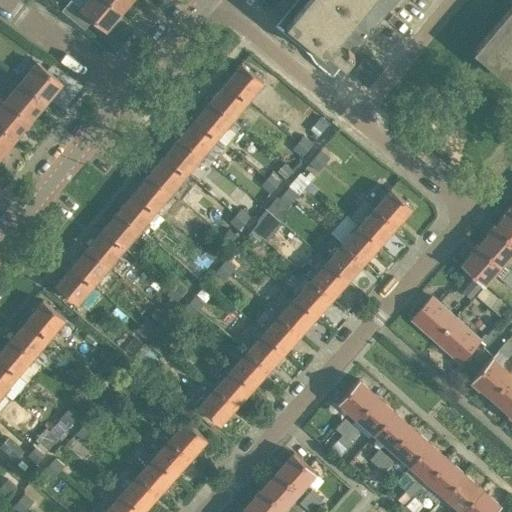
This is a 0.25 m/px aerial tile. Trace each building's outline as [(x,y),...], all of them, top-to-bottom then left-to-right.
[(71,0),(81,8),(81,9),(105,29),(121,10),(108,0),(71,0)] [(108,0),(121,10),(128,0),(108,0)] [(301,0),(281,25),(324,60),(319,66),(332,76),(342,63),(345,66),(353,56),(352,55),(361,44),(396,0),(301,0)] [(511,84),(511,4),(473,51),(511,84)] [(349,72),(367,86),(383,66),(366,51),(349,72)] [(21,81),(45,101),(60,82),(37,62),(21,81)] [(241,63),(225,82),(246,100),(262,82),(241,63)] [(6,99),(30,119),(45,101),(21,81),(6,99)] [(225,82),(209,100),(231,119),(246,100),(225,82)] [(0,106),(0,125),(14,137),(30,119),(6,99),(0,106)] [(209,100),(194,119),(215,137),(223,144),(239,125),(231,119),(209,100)] [(321,115),(310,129),(317,134),(328,121),(321,115)] [(194,119),(178,137),(200,155),(208,162),(223,144),(215,137),(194,119)] [(0,154),(14,137),(0,125),(0,154)] [(303,135),(297,141),(306,149),(313,142),(303,135)] [(178,137),(163,155),(185,173),(200,155),(178,137)] [(300,156),(306,149),(297,141),(291,148),(300,156)] [(320,149),(314,156),(323,164),(329,157),(320,149)] [(163,155),(148,173),(169,192),(185,173),(163,155)] [(318,171),(323,164),(314,156),(308,162),(318,171)] [(284,162),(277,170),(285,177),(292,169),(284,162)] [(272,171),(266,178),(275,186),(281,179),(272,171)] [(148,173),(132,192),(154,210),(169,192),(148,173)] [(269,192),(275,186),(266,178),(259,185),(269,192)] [(289,186),(283,193),(292,200),(298,194),(289,186)] [(389,187),(373,206),(394,225),(411,206),(389,187)] [(132,192),(117,210),(138,228),(154,210),(132,192)] [(283,193),(277,199),(286,207),(292,200),(283,193)] [(373,206),(358,223),(379,242),(394,225),(373,206)] [(511,240),(511,206),(495,226),(511,240)] [(240,207),(234,214),(244,222),(250,215),(240,207)] [(117,210),(101,228),(123,246),(138,228),(117,210)] [(244,222),(234,214),(228,221),(238,229),(244,222)] [(257,222),(251,229),(261,237),(266,229),(257,222)] [(358,223),(342,242),(363,260),(379,242),(358,223)] [(511,240),(495,226),(479,244),(501,264),(511,252),(511,240)] [(101,228),(86,246),(108,264),(123,246),(101,228)] [(255,244),(261,237),(251,229),(245,235),(255,244)] [(342,242),(325,260),(347,279),(363,260),(342,242)] [(209,243),(203,250),(212,259),(219,252),(209,243)] [(484,283),(501,264),(479,244),(462,263),(476,276),(484,283)] [(86,246),(71,264),(92,283),(108,264),(86,246)] [(212,259),(203,250),(197,257),(206,266),(212,259)] [(226,258),(220,265),(229,273),(235,266),(226,258)] [(325,260),(310,278),(331,297),(347,279),(325,260)] [(71,264),(55,283),(76,302),(92,283),(71,264)] [(223,280),(229,273),(220,265),(214,272),(223,280)] [(511,287),(511,272),(508,268),(499,278),(511,288),(511,287)] [(484,283),(476,276),(466,287),(475,294),(484,283)] [(310,278),(294,296),(315,315),(331,297),(310,278)] [(177,280),(172,287),(181,295),(186,288),(177,280)] [(172,287),(166,294),(175,302),(181,295),(172,287)] [(194,294),(188,301),(198,309),(204,302),(194,294)] [(286,304),(278,314),(299,333),(315,315),(294,296),(286,304)] [(412,318),(436,339),(455,317),(432,296),(412,318)] [(497,296),(489,305),(499,314),(507,305),(497,296)] [(43,299),(27,318),(48,336),(64,317),(43,299)] [(192,316),(198,309),(188,301),(183,308),(192,316)] [(278,314),(262,332),(284,351),(299,333),(278,314)] [(146,316),(140,323),(149,331),(156,324),(146,316)] [(455,317),(436,339),(459,360),(479,339),(455,317)] [(32,354),(40,345),(49,353),(56,344),(47,336),(48,336),(27,318),(11,336),(32,354)] [(144,338),(149,331),(140,323),(134,330),(144,338)] [(163,331),(157,338),(166,346),(172,339),(163,331)] [(262,332),(246,350),(268,368),(284,351),(262,332)] [(11,336),(0,349),(0,358),(16,372),(32,354),(11,336)] [(511,374),(510,373),(499,363),(504,357),(505,358),(511,350),(511,341),(507,337),(496,349),(497,349),(491,356),(492,357),(472,379),(491,396),(511,374)] [(166,346),(157,338),(151,345),(161,353),(166,346)] [(246,350),(230,367),(252,386),(268,368),(246,350)] [(0,390),(1,391),(16,372),(0,358),(0,390)] [(230,367),(215,385),(236,404),(252,386),(230,367)] [(101,369),(95,376),(104,384),(111,377),(101,369)] [(491,396),(510,413),(511,410),(511,370),(510,373),(511,374),(491,396)] [(99,390),(104,384),(95,376),(89,382),(99,390)] [(207,394),(198,404),(220,423),(236,404),(215,385),(207,379),(200,387),(207,394)] [(339,400),(357,416),(376,395),(358,379),(339,400)] [(112,390),(121,398),(128,391),(118,383),(112,390)] [(115,405),(121,398),(112,390),(106,397),(115,405)] [(394,410),(376,395),(357,416),(375,432),(394,410)] [(70,405),(64,412),(73,420),(79,413),(70,405)] [(411,426),(394,410),(375,432),(392,447),(411,426)] [(67,427),(73,420),(64,412),(58,419),(67,427)] [(334,428),(341,435),(351,423),(344,417),(334,428)] [(168,437),(190,456),(206,438),(185,419),(168,437)] [(87,420),(80,427),(90,434),(96,427),(87,420)] [(359,430),(351,423),(341,435),(348,441),(359,430)] [(429,441),(411,426),(392,447),(410,463),(429,441)] [(84,442),(90,434),(80,427),(74,434),(84,442)] [(7,437),(0,445),(0,448),(14,460),(23,450),(7,437)] [(174,474),(190,456),(168,437),(153,455),(174,474)] [(411,463),(404,470),(414,479),(421,485),(446,457),(429,441),(410,463),(411,463)] [(33,447),(32,449),(41,457),(43,455),(47,450),(38,442),(33,447)] [(368,459),(376,465),(386,454),(379,447),(368,459)] [(32,449),(26,456),(35,464),(41,457),(32,449)] [(293,452),(277,470),(299,489),(315,471),(293,452)] [(393,460),(386,454),(376,465),(383,472),(393,460)] [(153,455),(137,473),(158,492),(174,474),(153,455)] [(55,457),(49,463),(58,471),(64,464),(55,457)] [(446,457),(421,485),(429,492),(436,485),(445,494),(464,472),(446,457)] [(21,460),(17,465),(23,470),(27,465),(21,460)] [(52,478),(58,471),(49,463),(43,470),(52,478)] [(262,487),(283,506),(299,489),(277,470),(262,487)] [(481,488),(464,472),(445,494),(462,509),(481,488)] [(142,510),(158,492),(137,473),(121,491),(142,510)] [(7,477),(1,484),(10,492),(16,485),(7,477)] [(421,485),(414,479),(404,490),(411,497),(421,485)] [(10,492),(1,484),(0,485),(0,495),(4,499),(10,492)] [(421,485),(411,497),(418,503),(429,492),(421,485)] [(262,487),(246,505),(254,511),(278,511),(283,506),(262,487)] [(311,487),(305,494),(316,505),(322,497),(311,487)] [(492,511),(499,504),(481,488),(462,509),(459,511),(492,511)] [(411,497),(404,490),(397,498),(404,505),(411,497)] [(121,491),(105,509),(107,511),(140,511),(142,510),(121,491)] [(24,492),(18,499),(27,507),(33,500),(24,492)] [(310,511),(316,505),(305,494),(298,501),(310,511)] [(19,511),(22,511),(27,507),(18,499),(12,506),(19,511)]
